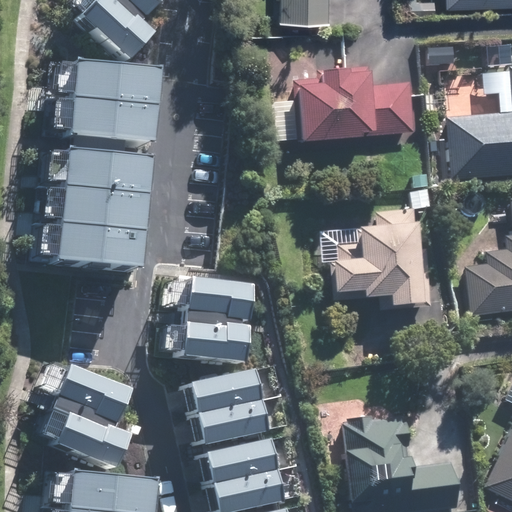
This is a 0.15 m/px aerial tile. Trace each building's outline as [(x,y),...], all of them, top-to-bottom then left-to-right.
[(279,0),(279,21),(329,22),(329,0),(279,0)] [(435,0),(399,0),(400,15),(436,13),(435,0)] [(454,47),(426,46),(425,64),(453,66),(454,47)] [(296,87),(300,140),(413,131),(410,82),(371,85),(370,68),(321,71),(322,85),(296,87)] [(444,120),(449,180),(511,174),(511,71),(506,72),(510,114),(444,120)] [(427,173),(407,175),(411,209),(430,207),(427,173)] [(463,265),(468,314),(511,310),(511,194),(511,195),(511,211),(511,234),(501,235),(502,248),(485,250),(486,263),(463,265)] [(424,305),(419,223),(410,224),(410,208),(374,210),(375,225),(357,226),(358,241),(337,242),(338,261),(330,261),(333,299),(390,295),(391,307),(424,305)] [(511,403),(511,422),(482,489),(511,502),(511,381),(504,399),(511,403)] [(340,426),(348,489),(417,480),(408,414),(371,419),(370,412),(346,415),(347,425),(340,426)]
